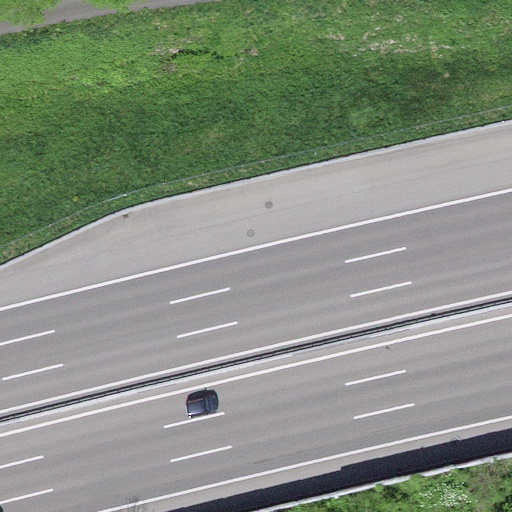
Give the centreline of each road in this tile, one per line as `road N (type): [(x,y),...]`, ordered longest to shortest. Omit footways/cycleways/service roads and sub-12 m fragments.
road 1 (motorway): [(0,486),(511,366)]
road 2 (motorway): [(511,241),(0,360)]
road 3 (residential): [(0,22),(123,0)]
